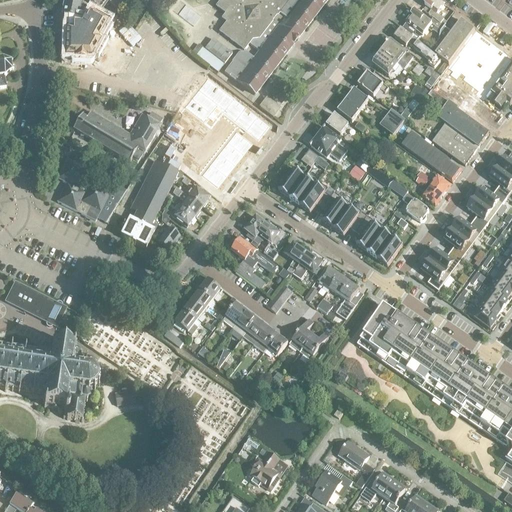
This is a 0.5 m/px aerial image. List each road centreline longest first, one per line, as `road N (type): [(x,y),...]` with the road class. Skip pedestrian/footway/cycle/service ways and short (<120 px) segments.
road 1 (residential): [(468,511),(337,426),(278,511)]
road 2 (residential): [(246,187),(395,0)]
road 3 (residential): [(390,288),(505,127)]
road 4 (residential): [(390,288),(246,187)]
road 5 (residential): [(17,168),(35,95),(36,13)]
road 6 (residential): [(301,302),(282,327),(192,260)]
road 7 (residential): [(490,358),(390,288)]
